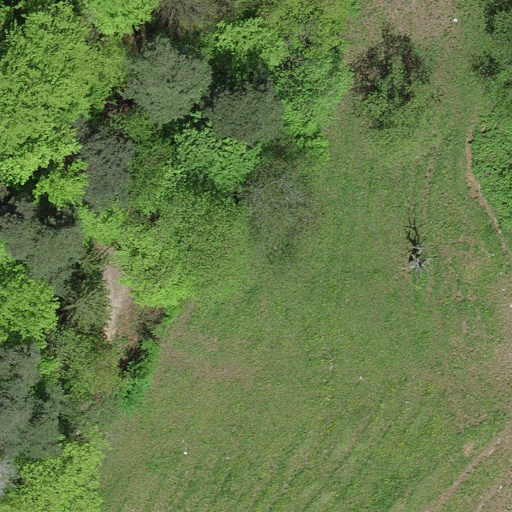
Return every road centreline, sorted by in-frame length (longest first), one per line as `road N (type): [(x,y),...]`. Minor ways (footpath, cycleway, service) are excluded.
road 1 (track): [(0,299),(73,197),(121,188),(143,78),(133,0)]
road 2 (track): [(51,511),(99,358),(126,231),(121,188)]
